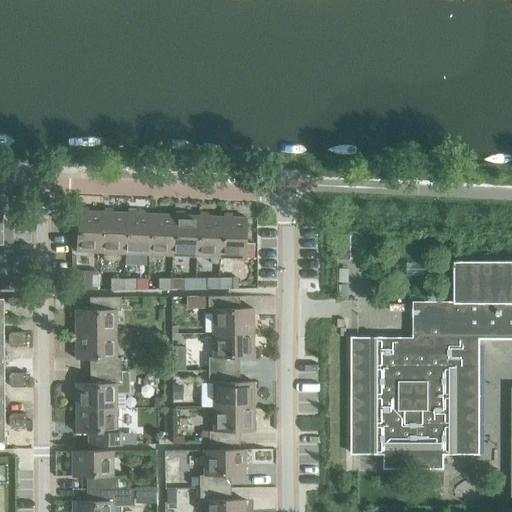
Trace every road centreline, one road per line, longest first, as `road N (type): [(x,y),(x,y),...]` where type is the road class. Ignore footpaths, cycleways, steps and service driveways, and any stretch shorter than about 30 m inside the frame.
road 1 (residential): [(289,310),(285,194),(43,182)]
road 2 (residential): [(41,511),(43,182)]
road 3 (residential): [(291,511),(289,310)]
